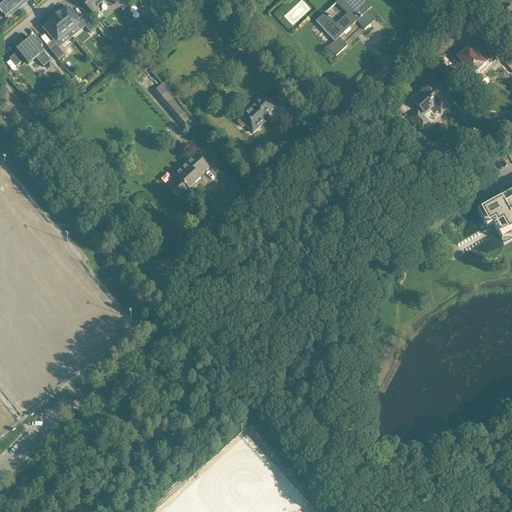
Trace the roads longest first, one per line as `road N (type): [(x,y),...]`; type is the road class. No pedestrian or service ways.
road 1 (residential): [(161,279),(465,0)]
road 2 (unclassified): [(10,511),(192,319)]
road 3 (unclassified): [(161,279),(0,86)]
road 4 (unclassified): [(346,511),(192,319)]
